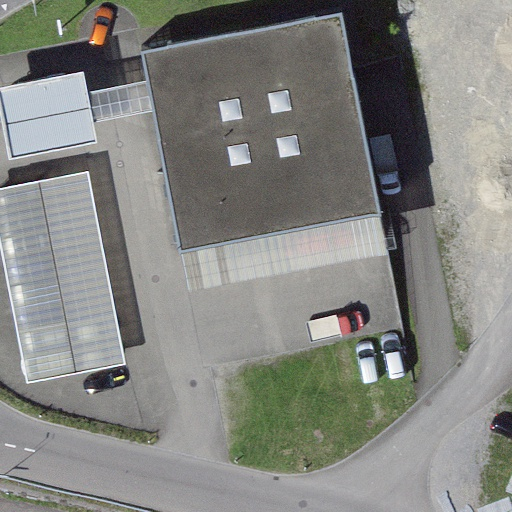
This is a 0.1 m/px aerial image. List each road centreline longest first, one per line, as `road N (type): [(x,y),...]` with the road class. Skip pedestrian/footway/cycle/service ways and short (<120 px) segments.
road 1 (unknown): [(0,142),(82,136),(131,170),(202,489)]
road 2 (residential): [(0,442),(303,511)]
